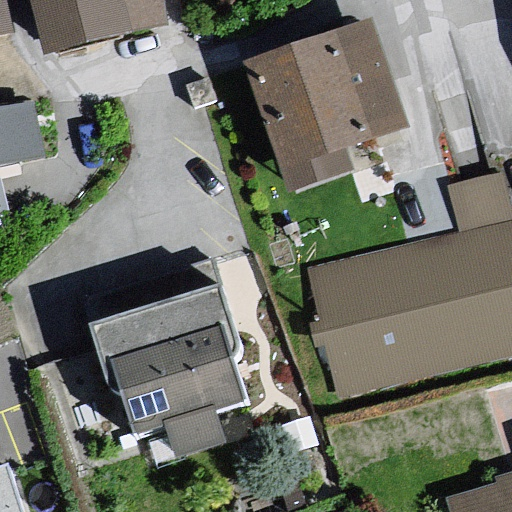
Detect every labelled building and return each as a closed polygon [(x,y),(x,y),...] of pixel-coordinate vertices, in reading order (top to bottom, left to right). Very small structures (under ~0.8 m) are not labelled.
[(158,0),(28,0),(40,53),(164,25),(158,0)] [(372,16),(239,58),(283,194),(352,172),(343,144),(406,124),(372,16)] [(0,109),(0,175),(47,165),(33,102),(0,109)] [(460,241),(309,276),(339,408),(511,368),(511,230),(501,184),(450,196),(460,241)] [(239,348),(218,276),(90,313),(125,432),(244,397),(235,366),(239,348)] [(22,511),(7,463),(0,465),(0,511),(22,511)] [(511,511),(511,467),(493,473),(496,487),(448,500),(450,511),(511,511)]
